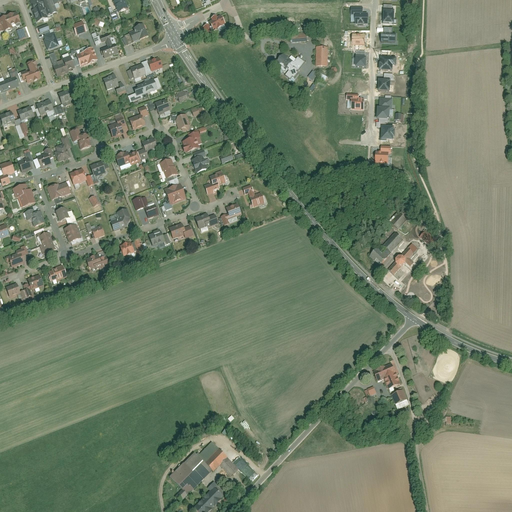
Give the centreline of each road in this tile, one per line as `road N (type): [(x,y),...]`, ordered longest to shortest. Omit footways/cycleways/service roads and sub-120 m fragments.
road 1 (secondary): [(177,39),(331,243),(413,319)]
road 2 (unclassified): [(413,319),(232,511)]
road 3 (residential): [(102,152),(37,176),(67,256)]
road 4 (residential): [(195,205),(161,127),(102,152)]
road 5 (residential): [(67,256),(195,205)]
road 6 (residential): [(375,5),(370,140)]
